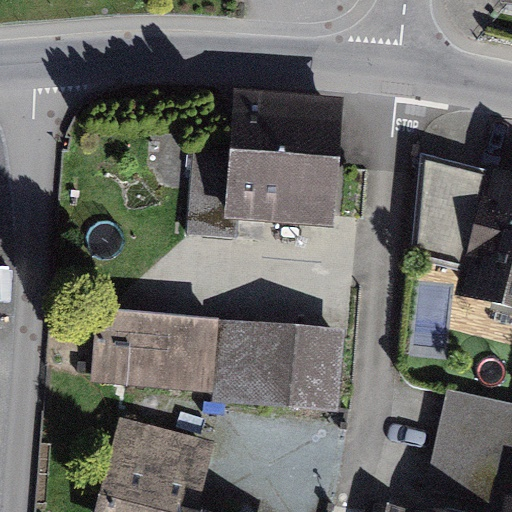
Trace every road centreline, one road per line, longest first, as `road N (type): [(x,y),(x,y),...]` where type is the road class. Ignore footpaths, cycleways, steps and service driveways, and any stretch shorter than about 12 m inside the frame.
road 1 (residential): [(56,57),(20,511)]
road 2 (residential): [(403,79),(372,492)]
road 3 (residential): [(403,79),(56,57)]
